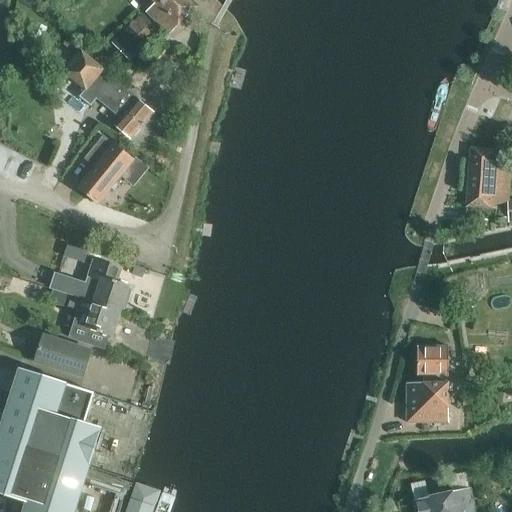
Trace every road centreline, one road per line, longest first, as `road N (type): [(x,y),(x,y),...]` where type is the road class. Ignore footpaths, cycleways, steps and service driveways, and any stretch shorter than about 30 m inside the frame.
road 1 (unclassified): [(219,10),(167,248),(0,186)]
road 2 (residential): [(433,224),(457,143),(487,81)]
